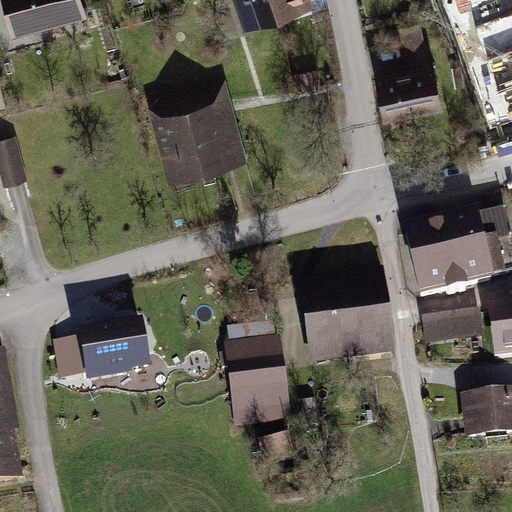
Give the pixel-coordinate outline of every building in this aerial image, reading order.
[(7,0),(15,26),(82,8),(79,0),(7,0)] [(239,0),(247,22),(278,11),(274,0),(239,0)] [(274,0),(278,11),(306,2),(305,0),(274,0)] [(377,77),(385,114),(440,103),(433,66),(423,68),(422,62),(412,64),(413,70),(377,77)] [(167,116),(182,174),(226,163),(206,86),(185,92),(190,110),(167,116)] [(13,138),(0,141),(0,159),(6,182),(24,178),(13,138)] [(406,233),(421,296),(448,290),(449,295),(465,291),(464,286),(491,280),(490,277),(511,271),(511,240),(505,209),(406,233)] [(305,296),(312,354),(393,344),(386,286),(305,296)] [(425,312),(428,339),(486,332),(483,305),(425,312)] [(511,309),(494,311),(500,364),(511,363),(511,353),(511,352),(511,351),(511,309)] [(273,323),(228,328),(233,367),(239,412),(283,407),(273,323)] [(233,367),(228,328),(214,330),(218,368),(233,367)] [(83,338),(89,374),(146,365),(140,329),(83,338)] [(511,392),(464,398),(469,437),(511,432),(511,392)] [(0,480),(14,478),(0,397),(0,480)] [(308,401),(294,402),(296,428),(310,427),(308,401)]
